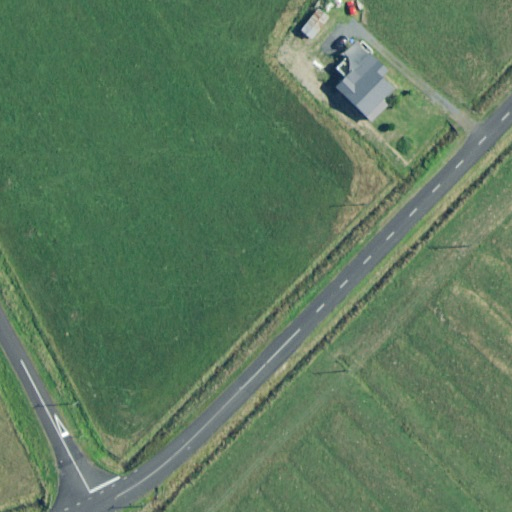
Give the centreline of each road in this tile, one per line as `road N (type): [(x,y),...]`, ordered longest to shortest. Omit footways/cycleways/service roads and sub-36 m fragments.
road 1 (unclassified): [(511,110),(172,458),(98,506)]
road 2 (unclassified): [(98,506),(0,316)]
